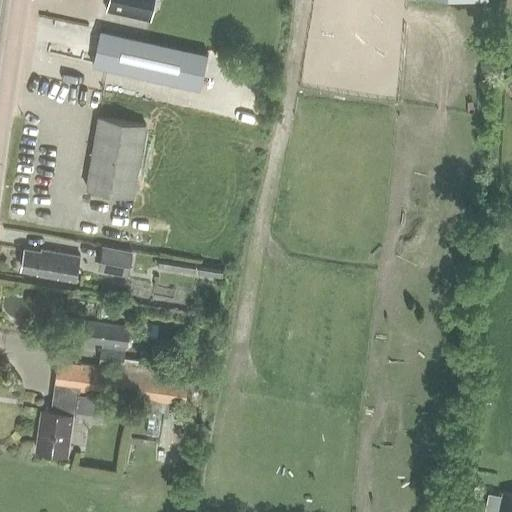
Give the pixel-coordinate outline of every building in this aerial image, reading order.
[(108,0),(106,10),(151,20),(155,0),(108,0)] [(200,88),(208,55),(101,31),(93,65),(200,88)] [(146,125),(98,117),(86,188),(134,196),(146,125)] [(102,246),(97,270),(128,276),(133,252),(102,246)] [(24,250),(21,268),(37,271),(37,274),(76,281),(81,256),(41,249),(41,252),(24,250)] [(196,264),(159,258),(158,267),(195,273),(196,264)] [(224,268),(199,264),(198,273),(222,277),(224,268)] [(162,313),(155,347),(204,356),(210,322),(162,313)] [(123,358),(124,348),(127,349),(130,327),(77,319),(73,341),(101,345),(98,364),(122,367),(123,358)] [(122,367),(122,369),(154,374),(155,363),(123,358),(122,367)] [(67,454),(72,415),(76,416),(76,411),(100,414),(102,397),(79,393),(79,392),(132,399),(166,404),(182,406),(185,407),(189,379),(154,374),(122,369),(58,360),(54,388),(55,388),(51,412),(42,411),(36,450),(67,454)] [(132,399),(130,412),(148,415),(149,409),(162,411),(165,411),(163,425),(179,428),(182,406),(166,404),(132,399)] [(497,511),(511,511),(511,493),(501,491),(497,511)]
